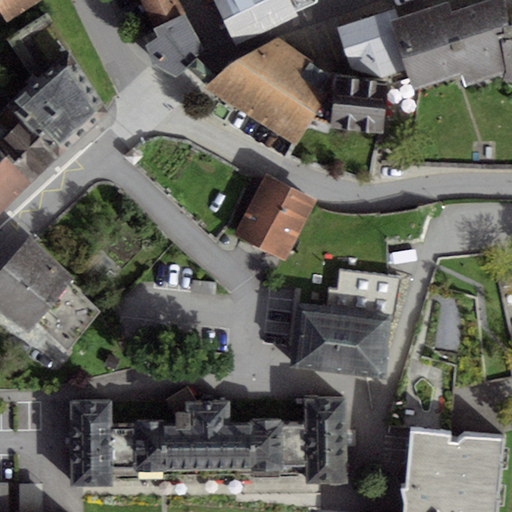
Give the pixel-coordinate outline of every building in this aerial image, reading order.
[(43,0),(0,0),(0,20),(5,29),(47,7),(43,0)] [(178,0),(141,0),(155,28),(185,13),(178,0)] [(191,0),(214,49),(298,12),(293,0),(191,0)] [(317,0),(293,0),(298,12),(318,2),(317,0)] [(449,2),(391,20),(408,75),(413,91),(463,75),(466,85),(505,78),(498,41),(511,38),(511,29),(505,0),(485,0),(451,10),(449,2)] [(511,0),(505,0),(511,29),(511,38),(498,41),(505,78),(511,80),(511,0)] [(389,11),(339,29),(352,77),(408,75),(391,20),(389,11)] [(158,37),(146,46),(155,66),(176,77),(182,72),(196,57),(203,50),(185,13),(155,28),(158,37)] [(281,39),(238,58),(219,76),(205,89),(297,144),(319,111),(334,89),(335,75),(281,39)] [(68,53),(13,99),(26,113),(18,120),(56,157),(109,113),(68,53)] [(206,65),(196,57),(182,72),(189,77),(205,89),(219,76),(206,65)] [(385,81),(335,75),(334,89),(330,125),(379,130),(385,81)] [(56,157),(18,120),(0,137),(0,150),(31,182),(56,157)] [(0,213),(31,182),(0,150),(0,213)] [(316,198),(264,171),(235,227),(287,253),(316,198)] [(75,271),(30,233),(0,269),(0,303),(27,326),(34,318),(69,348),(103,308),(68,279),(75,271)] [(401,274),(339,269),(337,306),(398,311),(401,274)] [(394,312),(299,305),(294,363),(389,370),(394,312)] [(340,400),(64,401),(65,486),(340,484),(340,400)] [(405,511),(493,511),(501,433),(413,425),(405,511)] [(14,511),(15,488),(0,488),(0,511),(14,511)]
